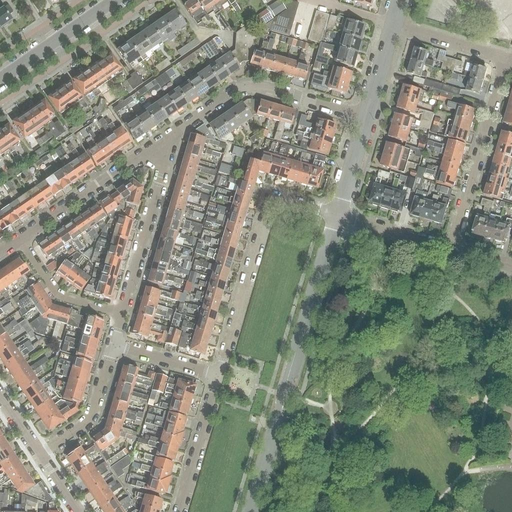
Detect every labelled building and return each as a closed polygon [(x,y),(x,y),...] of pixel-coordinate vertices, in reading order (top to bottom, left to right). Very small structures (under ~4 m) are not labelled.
[(186,4),(183,6),(198,27),(206,28),(200,21),(206,17),(203,13),(193,0),(189,0),(185,3),(186,4)] [(196,0),(197,2),(208,16),(213,12),(217,18),(216,19),(224,30),(229,27),(219,13),(210,0),(196,0)] [(210,0),(219,13),(224,10),(222,7),(227,3),(224,0),(210,0)] [(279,0),(268,7),(274,17),(285,9),(279,0)] [(298,3),(296,3),(286,0),(285,0),(284,5),(297,9),(298,3)] [(235,3),(231,6),(236,14),(240,11),(235,3)] [(297,9),(284,5),(287,9),(285,11),(295,14),(297,9)] [(0,10),(0,25),(2,28),(3,27),(2,26),(4,24),(5,25),(10,22),(10,21),(11,20),(9,16),(12,13),(12,11),(9,6),(6,6),(0,10)] [(170,14),(163,19),(173,34),(184,26),(174,11),(172,12),(173,13),(170,15),(170,14)] [(295,14),(285,11),(279,16),(293,20),(295,14)] [(316,12),(314,17),(326,21),(328,15),(316,12)] [(263,25),(272,19),(269,13),(260,20),(263,25)] [(273,19),(273,20),(292,26),(293,20),(279,16),(273,19)] [(330,16),(326,30),(332,32),(336,18),(330,16)] [(314,17),(312,23),(325,27),(326,21),(314,17)] [(173,34),(163,19),(156,24),(156,25),(154,26),(153,26),(152,27),(162,42),(173,34)] [(273,20),(264,26),(265,28),(270,30),(271,26),(271,25),(273,20)] [(292,26),(273,20),(271,25),(290,31),(292,26)] [(345,25),(343,35),(360,40),(364,26),(347,21),(345,25)] [(312,23),(311,29),(323,32),(325,27),(312,23)] [(270,30),(270,31),(289,36),(290,31),(271,25),(271,26),(270,30)] [(235,40),(253,41),(252,34),(253,33),(250,33),(245,26),(236,33),(236,34),(235,40)] [(162,42),(152,27),(150,28),(151,28),(148,30),(147,29),(140,34),(150,49),(162,42)] [(260,28),(253,33),(252,34),(253,41),(258,38),(260,30),(260,28)] [(311,29),(309,34),(321,38),(323,32),(311,29)] [(270,33),(267,44),(260,67),(265,69),(266,70),(271,72),(275,57),(269,55),(275,35),(270,33)] [(150,49),(140,34),(133,39),(134,40),(131,42),(131,41),(129,42),(142,61),(147,58),(144,54),(150,49)] [(307,40),(308,40),(320,44),(320,43),(321,38),(309,34),(307,40)] [(343,35),(339,48),(356,53),(357,47),(358,47),(358,46),(359,47),(361,41),(360,41),(360,40),(343,35)] [(196,38),(183,48),(186,53),(200,44),(196,38)] [(235,40),(234,50),(242,62),(250,61),(254,50),(254,49),(253,41),(235,40)] [(228,76),(239,68),(237,66),(242,62),(234,50),(222,58),(217,50),(218,49),(212,41),(207,44),(215,56),(218,61),(228,76)] [(125,45),(118,50),(128,65),(135,60),(138,64),(142,61),(129,42),(128,43),(128,44),(125,46),(125,45)] [(250,61),(249,64),(251,65),(251,66),(255,67),(256,66),(260,67),(267,44),(262,43),(260,52),(254,50),(250,61)] [(319,48),(314,62),(321,64),(327,66),(329,60),(329,59),(321,56),(323,49),(321,48),(323,44),(320,43),(320,44),(319,45),(319,48)] [(215,56),(207,44),(201,48),(209,60),(215,56)] [(323,44),(321,48),(323,49),(337,53),(336,57),(335,62),(352,67),(352,66),(354,67),(355,61),(354,60),(354,59),(356,53),(339,48),(339,49),(323,44)] [(186,53),(183,48),(177,52),(181,57),(186,53)] [(428,52),(415,49),(411,61),(424,65),(432,67),(434,62),(426,60),(428,52)] [(193,54),(186,58),(189,63),(196,58),(193,54)] [(308,67),(302,65),(305,56),(300,54),(297,63),(293,77),(298,79),(298,80),(302,81),(303,80),(304,81),(308,67)] [(100,84),(105,81),(109,87),(113,85),(109,78),(121,70),(111,55),(110,55),(73,81),(74,81),(88,102),(92,99),(88,93),(90,92),(94,98),(104,91),(100,84)] [(286,60),(275,57),(271,72),(276,73),(278,73),(282,74),(286,60)] [(444,58),(443,63),(441,70),(447,72),(450,60),(445,58),(445,57),(444,58)] [(189,63),(186,58),(179,63),(182,67),(189,63)] [(166,59),(160,63),(163,69),(170,64),(166,59)] [(297,63),(286,60),(282,74),(287,75),(287,77),(291,78),(292,77),(293,77),(297,63)] [(455,66),(457,61),(456,61),(450,60),(447,72),(453,74),(455,67),(455,66)] [(208,68),(218,83),(228,76),(218,61),(208,68)] [(424,65),(411,61),(407,74),(421,77),(421,76),(426,78),(428,74),(422,72),(424,65)] [(163,69),(160,63),(154,67),(158,73),(163,69)] [(464,77),(470,78),(483,82),(486,70),(473,66),(471,73),(465,71),(464,77)] [(351,73),(333,67),(332,72),(332,74),(323,72),(322,76),(347,83),(348,80),(349,80),(351,73)] [(165,73),(168,77),(169,79),(175,75),(171,68),(165,73)] [(197,75),(208,90),(218,83),(208,68),(197,75)] [(135,72),(130,75),(130,76),(131,78),(137,87),(143,83),(135,72)] [(158,77),(154,80),(158,84),(160,88),(170,81),(169,79),(168,77),(165,73),(158,77)] [(187,83),(197,97),(208,90),(197,75),(187,83)] [(347,83),(322,76),(321,80),(329,83),(327,89),(332,91),(340,93),(345,95),(347,87),(346,87),(347,83)] [(131,78),(126,81),(132,90),(137,87),(131,78)] [(483,82),(470,78),(466,91),(479,95),(483,82)] [(430,88),(441,91),(442,85),(425,80),(423,86),(430,88)] [(126,81),(122,84),(128,93),(132,90),(126,81)] [(71,83),(71,82),(48,98),(49,100),(60,115),(64,112),(63,110),(70,105),(71,107),(75,104),(74,102),(78,100),(79,101),(78,102),(80,106),(81,105),(84,110),(88,107),(74,87),(71,83)] [(151,82),(144,87),(148,92),(154,87),(151,82)] [(123,90),(121,86),(119,83),(114,86),(116,89),(119,93),(123,90)] [(175,87),(187,104),(197,97),(187,83),(181,87),(179,84),(175,87)] [(401,91),(400,94),(401,95),(401,97),(419,102),(421,103),(423,96),(424,93),(425,92),(408,87),(408,86),(404,85),(403,90),(401,91)] [(444,86),(442,85),(441,91),(454,95),(459,96),(460,95),(461,91),(444,86)] [(148,92),(144,87),(137,92),(141,97),(148,92)] [(187,104),(175,87),(171,89),(173,92),(166,97),(177,111),(187,104)] [(429,89),(428,93),(433,95),(439,97),(441,91),(430,88),(429,89)] [(439,97),(438,101),(448,104),(448,102),(451,103),(453,98),(454,95),(441,91),(439,97)] [(123,101),(127,106),(134,101),(130,96),(123,101)] [(177,111),(166,97),(156,104),(167,118),(177,111)] [(399,104),(397,109),(401,110),(408,112),(416,114),(418,115),(422,114),(423,111),(420,110),(417,109),(419,102),(401,97),(400,99),(399,99),(398,103),(399,104)] [(241,104),(230,111),(241,127),(252,119),(251,118),(253,117),(253,116),(250,100),(246,100),(241,104)] [(267,118),(271,105),(267,103),(266,102),(263,101),(262,102),(260,101),(260,103),(250,100),(253,116),(256,115),(267,118)] [(34,132),(44,125),(49,132),(53,137),(55,140),(66,132),(58,121),(54,124),(51,121),(50,119),(54,116),(44,101),(13,123),(24,139),(26,137),(31,144),(38,138),(34,132)] [(127,106),(123,101),(112,109),(116,114),(127,106)] [(448,104),(446,108),(456,111),(454,117),(471,122),(472,120),(473,120),(474,116),(473,115),(475,110),(470,109),(451,103),(448,102),(448,104)] [(167,118),(156,104),(146,111),(156,125),(167,118)] [(271,105),(267,118),(279,122),(283,108),(282,108),(281,106),(278,105),(277,106),(271,105)] [(274,138),(281,140),(284,128),(283,128),(285,123),(291,125),(295,111),(293,111),(292,110),(289,109),(288,109),(283,108),(279,122),(274,138)] [(156,125),(146,111),(135,118),(146,133),(156,125)] [(230,111),(220,118),(230,134),(241,127),(230,111)] [(422,114),(421,119),(432,122),(433,117),(434,114),(423,111),(422,114)] [(393,119),(392,123),(393,124),(392,126),(410,132),(412,125),(415,126),(417,121),(417,120),(414,120),(408,118),(399,115),(396,114),(394,119),(393,119)] [(131,121),(125,126),(135,140),(146,133),(135,118),(133,115),(129,119),(131,121)] [(298,125),(298,126),(303,127),(304,127),(305,123),(307,117),(306,117),(301,115),(298,125)] [(448,120),(446,126),(468,132),(470,128),(471,127),(472,123),(471,122),(454,117),(453,122),(448,120)] [(220,118),(209,125),(220,141),(230,134),(220,118)] [(104,140),(114,155),(120,150),(119,149),(122,148),(108,126),(104,121),(103,119),(98,122),(108,137),(104,140)] [(420,122),(419,127),(430,130),(432,122),(421,119),(420,121),(420,122)] [(304,127),(314,130),(332,135),(333,132),(334,133),(336,125),(318,120),(316,126),(305,123),(304,127)] [(111,123),(108,126),(122,148),(124,146),(125,147),(130,143),(130,142),(131,142),(121,128),(117,130),(117,131),(112,123),(111,123)] [(191,134),(215,141),(203,125),(191,133),(191,134)] [(8,126),(0,131),(0,168),(1,168),(5,165),(0,158),(0,154),(7,149),(8,151),(10,154),(14,151),(15,151),(13,148),(12,146),(19,141),(11,130),(8,126)] [(407,143),(410,144),(411,139),(409,138),(410,132),(392,126),(392,127),(391,128),(389,132),(390,133),(389,137),(393,139),(407,143)] [(446,126),(443,137),(460,141),(465,143),(466,142),(467,141),(468,137),(467,136),(468,132),(446,126)] [(79,132),(84,139),(88,136),(87,133),(84,129),(79,132)] [(333,135),(332,135),(314,130),(312,135),(304,132),(303,138),(329,145),(330,143),(331,143),(333,135)] [(90,138),(104,160),(107,158),(107,159),(114,155),(104,140),(100,143),(94,135),(91,131),(87,133),(88,136),(90,138)] [(502,132),(500,139),(501,140),(500,144),(511,147),(511,134),(507,133),(502,132)] [(191,134),(190,134),(189,135),(190,135),(190,137),(189,137),(186,145),(187,145),(203,149),(204,144),(207,145),(208,144),(216,146),(217,142),(215,141),(191,134)] [(93,162),(95,166),(96,165),(97,166),(103,162),(102,161),(104,160),(90,138),(86,141),(91,149),(87,152),(93,162)] [(307,144),(306,149),(327,156),(329,148),(328,148),(329,145),(303,138),(301,142),(307,144)] [(434,143),(433,147),(435,148),(435,147),(463,155),(462,155),(462,153),(463,153),(463,152),(466,145),(461,144),(448,140),(447,146),(443,145),(434,143)] [(277,143),(272,142),(270,150),(269,150),(268,154),(263,152),(263,149),(257,172),(264,174),(265,173),(267,174),(274,152),(277,143)] [(385,148),(383,152),(384,152),(384,153),(384,155),(402,160),(407,162),(411,151),(416,152),(414,157),(421,159),(423,150),(417,149),(406,145),(405,149),(387,143),(386,148),(385,148)] [(511,147),(500,144),(500,147),(497,147),(495,154),(511,158),(511,147)] [(184,152),(184,155),(199,159),(201,154),(204,155),(205,154),(211,156),(212,152),(203,149),(187,145),(187,147),(186,147),(184,152)] [(40,147),(33,152),(37,158),(44,154),(40,147)] [(444,156),(442,161),(460,166),(462,158),(461,158),(462,156),(463,156),(463,155),(435,147),(435,148),(433,153),(444,156)] [(57,148),(53,151),(54,152),(59,160),(63,157),(57,149),(57,148)] [(61,150),(59,148),(58,149),(57,149),(63,157),(66,155),(63,149),(61,150)] [(249,159),(242,182),(254,186),(257,177),(256,177),(257,172),(263,149),(259,148),(255,161),(249,159)] [(274,152),(267,174),(267,175),(274,177),(275,176),(277,177),(285,150),(280,148),(279,153),(276,152),(274,152)] [(289,149),(285,148),(285,150),(277,177),(279,177),(279,178),(286,180),(292,161),(288,160),(288,156),(287,156),(289,149)] [(91,163),(85,154),(80,157),(75,149),(71,152),(76,160),(76,159),(85,173),(88,171),(88,172),(94,168),(94,167),(91,163)] [(294,182),(297,182),(305,154),(301,153),(299,159),(298,159),(297,162),(292,161),(286,180),(294,183),(294,182)] [(299,184),(306,186),(312,167),(307,165),(308,162),(307,162),(309,155),(305,154),(297,182),(299,183),(299,184)] [(319,162),(324,163),(326,158),(326,157),(321,156),(315,154),(313,161),(318,163),(319,162)] [(511,162),(511,158),(495,154),(493,160),(495,162),(494,165),(510,169),(511,162)] [(14,159),(12,160),(15,164),(15,165),(29,156),(28,155),(22,158),(20,155),(18,156),(14,159)] [(48,155),(41,159),(41,160),(44,164),(51,160),(48,155)] [(76,159),(76,160),(72,163),(66,155),(63,157),(77,178),(79,177),(80,178),(86,174),(85,173),(76,159)] [(184,155),(181,164),(182,165),(181,167),(180,166),(180,167),(196,172),(215,177),(216,173),(201,169),(201,167),(197,166),(199,159),(184,155)] [(384,155),(383,156),(382,157),(381,160),(382,161),(380,166),(404,173),(407,162),(402,160),(384,155)] [(60,171),(70,185),(76,181),(75,180),(77,178),(63,157),(59,160),(64,167),(60,171)] [(312,167),(306,186),(317,189),(319,184),(318,183),(324,163),(319,162),(318,163),(317,168),(312,167)] [(459,168),(442,163),(440,168),(432,166),(432,167),(427,165),(426,169),(431,171),(435,172),(456,178),(455,177),(456,175),(457,175),(459,168)] [(221,164),(218,173),(230,176),(232,167),(221,164)] [(491,168),(489,174),(507,179),(510,169),(494,165),(494,167),(491,168)] [(70,185),(60,171),(55,174),(50,166),(47,168),(61,190),(63,188),(63,189),(70,185)] [(196,172),(180,167),(178,174),(179,175),(178,177),(203,184),(214,187),(215,183),(198,178),(198,177),(195,176),(196,172)] [(44,182),(53,196),(60,192),(59,191),(61,190),(47,168),(43,171),(48,179),(44,182)] [(30,179),(34,177),(28,169),(24,171),(30,179)] [(24,171),(21,173),(27,182),(30,179),(24,171)] [(378,175),(378,176),(382,177),(388,179),(390,174),(384,172),(379,171),(378,175)] [(433,176),(438,178),(436,183),(453,188),(455,181),(454,180),(455,178),(456,178),(435,172),(433,176)] [(507,179),(489,174),(487,181),(489,183),(488,185),(504,190),(507,179)] [(217,176),(214,186),(220,187),(223,178),(217,176)] [(371,197),(369,204),(380,208),(386,187),(380,185),(382,177),(378,176),(372,197),(371,197)] [(39,185),(34,177),(30,179),(45,201),(47,199),(47,200),(53,196),(44,182),(39,185)] [(203,184),(178,177),(177,179),(176,179),(174,186),(190,191),(191,186),(194,187),(194,186),(201,189),(203,184)] [(406,177),(403,188),(408,189),(413,190),(413,189),(416,180),(415,180),(408,177),(406,177)] [(416,180),(413,189),(417,190),(417,191),(418,191),(412,211),(410,215),(420,218),(426,200),(428,194),(422,192),(425,182),(422,181),(422,179),(416,177),(415,180),(416,180)] [(237,187),(235,191),(246,195),(251,196),(254,188),(253,188),(253,186),(254,186),(242,182),(229,178),(228,183),(234,184),(234,186),(237,187)] [(27,182),(32,190),(27,193),(25,195),(34,208),(36,206),(37,207),(43,203),(43,202),(45,201),(30,179),(27,182)] [(386,187),(380,208),(387,210),(388,208),(391,209),(396,190),(399,180),(394,179),(391,189),(386,187)] [(15,190),(9,181),(6,184),(11,192),(15,190)] [(117,191),(116,192),(122,200),(123,203),(137,185),(132,181),(122,188),(122,187),(116,190),(117,191)] [(11,192),(6,184),(2,186),(8,195),(11,192)] [(137,185),(123,203),(126,206),(125,209),(125,210),(135,212),(136,206),(137,206),(139,200),(138,200),(142,188),(137,185)] [(483,195),(488,197),(501,200),(504,190),(488,185),(488,188),(485,189),(483,195)] [(173,189),(171,197),(176,198),(187,202),(188,196),(191,197),(192,196),(201,199),(201,201),(207,203),(209,197),(190,191),(174,186),(174,187),(175,187),(174,189),(173,189)] [(440,193),(447,195),(450,196),(451,196),(452,191),(451,190),(447,189),(442,187),(440,193)] [(391,209),(390,211),(398,213),(398,211),(401,212),(402,209),(407,194),(408,189),(403,188),(402,192),(396,190),(391,209)] [(11,192),(26,214),(28,212),(28,213),(34,209),(34,208),(25,195),(20,198),(15,190),(11,192)] [(247,206),(248,206),(251,196),(246,195),(235,191),(233,199),(230,198),(230,199),(218,195),(216,200),(229,203),(248,209),(248,208),(247,208),(247,206)] [(13,202),(8,206),(18,220),(24,216),(24,215),(26,214),(11,192),(8,195),(13,202)] [(111,196),(117,204),(122,200),(116,192),(111,196)] [(437,203),(431,221),(442,225),(446,208),(447,208),(450,196),(447,195),(445,199),(443,198),(442,205),(437,203)] [(99,203),(98,203),(101,208),(108,217),(109,218),(110,220),(114,213),(123,216),(124,215),(119,207),(117,204),(111,196),(109,197),(109,196),(108,197),(108,196),(100,201),(101,202),(99,203)] [(437,203),(439,197),(434,196),(432,202),(426,200),(420,218),(422,219),(422,220),(426,221),(427,220),(431,221),(437,203)] [(168,209),(167,209),(183,214),(193,217),(194,212),(187,211),(188,209),(185,209),(186,203),(187,202),(176,198),(171,197),(171,199),(168,207),(169,207),(169,209),(168,209)] [(482,199),(480,205),(485,207),(490,208),(492,209),(493,202),(487,201),(482,199)] [(122,200),(117,204),(119,207),(124,215),(125,210),(125,209),(126,206),(123,203),(122,200)] [(12,224),(18,220),(8,206),(4,209),(0,203),(0,211),(9,225),(11,224),(12,224)] [(248,209),(229,203),(228,208),(227,207),(227,209),(220,207),(219,210),(219,211),(244,218),(244,216),(245,216),(248,209)] [(105,219),(106,218),(97,205),(96,205),(90,208),(90,209),(89,211),(97,224),(102,231),(104,227),(106,226),(104,223),(103,223),(102,222),(106,220),(105,219)] [(472,229),(471,234),(480,237),(481,235),(483,236),(483,238),(489,218),(490,215),(489,212),(490,208),(485,207),(483,211),(484,213),(485,213),(483,218),(477,216),(478,214),(477,214),(476,216),(474,225),(475,225),(473,230),(472,229)] [(183,214),(167,209),(165,217),(166,217),(166,220),(190,227),(194,228),(201,230),(202,225),(191,222),(185,221),(185,220),(182,219),(183,214)] [(97,224),(89,211),(88,211),(87,210),(81,214),(82,215),(80,217),(95,240),(98,236),(94,230),(95,229),(93,226),(97,224)] [(124,215),(123,216),(133,219),(135,212),(125,210),(124,215)] [(0,229),(1,231),(8,227),(7,226),(9,225),(0,211),(0,229)] [(227,219),(226,223),(242,228),(244,220),(243,220),(244,218),(219,211),(218,213),(218,215),(225,217),(224,218),(227,219)] [(110,220),(107,224),(129,231),(130,228),(131,228),(133,222),(132,221),(132,220),(123,218),(123,216),(114,213),(110,220)] [(489,218),(483,238),(491,240),(492,238),(494,239),(494,241),(500,222),(501,218),(495,216),(494,220),(489,218)] [(95,240),(80,217),(78,218),(77,217),(71,221),(80,235),(84,232),(86,235),(87,234),(92,242),(95,240)] [(190,227),(166,220),(165,222),(164,221),(162,229),(178,233),(179,229),(182,230),(182,228),(188,230),(190,227)] [(242,228),(226,223),(216,220),(215,225),(222,227),(221,228),(224,229),(223,234),(234,237),(239,238),(241,230),(240,230),(241,228),(242,228)] [(500,222),(494,241),(505,244),(510,225),(511,225),(511,221),(507,220),(506,223),(500,222)] [(77,250),(79,252),(83,249),(76,238),(80,235),(71,221),(65,226),(65,227),(63,228),(76,248),(77,250)] [(104,227),(102,231),(100,232),(102,233),(102,234),(106,235),(107,235),(108,229),(111,229),(111,230),(113,231),(112,236),(127,241),(130,233),(129,233),(129,231),(107,224),(106,226),(104,227)] [(60,229),(54,233),(63,247),(67,244),(69,247),(70,246),(72,249),(74,252),(77,250),(76,248),(63,228),(61,230),(60,229)] [(161,231),(159,239),(164,241),(175,244),(176,239),(179,239),(179,238),(186,240),(187,236),(178,233),(162,229),(163,229),(162,232),(161,231)] [(59,249),(63,247),(54,233),(48,237),(48,238),(46,240),(59,259),(63,257),(60,253),(61,252),(59,249)] [(211,239),(210,244),(219,246),(235,251),(235,250),(234,250),(235,248),(236,248),(238,240),(239,238),(234,237),(223,234),(222,236),(221,241),(218,240),(217,241),(211,239)] [(99,238),(97,242),(101,244),(123,250),(124,248),(125,248),(127,241),(112,236),(110,242),(99,238)] [(190,237),(188,245),(194,246),(196,239),(190,237)] [(155,251),(155,252),(171,256),(171,257),(180,260),(182,254),(175,253),(175,252),(173,251),(174,246),(175,244),(164,241),(159,239),(158,241),(156,249),(157,249),(156,251),(155,251)] [(38,246),(46,258),(50,255),(53,258),(56,261),(59,259),(46,240),(44,241),(44,240),(38,244),(38,245),(38,246)] [(123,252),(123,250),(101,244),(100,247),(105,249),(105,250),(107,251),(106,256),(122,260),(124,253),(123,252)] [(235,251),(219,246),(218,251),(215,250),(215,251),(208,249),(207,253),(231,260),(232,258),(233,258),(235,251)] [(90,248),(82,255),(89,259),(91,251),(91,250),(90,248)] [(213,260),(212,265),(229,270),(232,263),(231,262),(231,260),(207,253),(201,251),(196,249),(195,249),(194,254),(213,259),(212,260),(213,260)] [(171,256),(155,252),(153,259),(154,259),(153,262),(177,268),(178,264),(172,263),(172,262),(170,261),(171,257),(171,256)] [(182,254),(180,260),(185,261),(190,263),(190,262),(191,257),(182,254)] [(79,267),(84,258),(81,256),(78,260),(64,279),(67,280),(66,281),(72,285),(72,284),(73,285),(82,272),(78,269),(79,267)] [(95,263),(118,270),(119,267),(122,260),(106,256),(105,260),(102,259),(101,260),(97,259),(95,263)] [(13,263),(11,264),(26,286),(28,289),(36,283),(32,277),(27,280),(24,275),(30,271),(25,264),(24,265),(19,257),(12,262),(13,263)] [(59,269),(56,273),(57,273),(56,274),(62,278),(62,277),(64,279),(78,260),(75,258),(72,262),(71,261),(69,263),(65,260),(59,269)] [(54,261),(46,267),(50,272),(58,267),(54,261)] [(191,263),(190,263),(185,261),(183,269),(189,271),(191,263)] [(177,268),(153,262),(153,264),(152,263),(150,271),(165,276),(167,271),(169,272),(170,271),(176,273),(177,268)] [(211,276),(221,279),(226,281),(229,273),(228,272),(228,270),(229,271),(229,270),(212,265),(202,262),(201,268),(212,271),(211,276)] [(81,291),(90,278),(86,275),(88,273),(87,272),(89,268),(92,270),(93,267),(88,263),(82,272),(73,285),(75,286),(74,287),(80,291),(81,290),(81,291)] [(118,270),(95,263),(94,267),(99,269),(99,270),(102,270),(100,275),(116,280),(118,272),(117,272),(118,270)] [(8,264),(2,268),(12,284),(17,281),(22,289),(26,286),(11,264),(9,265),(8,264)] [(0,283),(9,298),(13,295),(12,294),(7,287),(12,284),(2,268),(0,270),(0,283)] [(147,281),(162,286),(163,281),(167,282),(167,281),(173,283),(173,282),(174,278),(165,276),(150,271),(149,271),(150,272),(150,274),(149,274),(147,281)] [(191,274),(188,284),(194,286),(197,275),(191,273),(191,274)] [(114,287),(116,280),(100,275),(99,280),(96,279),(96,280),(94,285),(112,290),(113,287),(114,287)] [(211,276),(209,283),(206,282),(206,283),(199,281),(198,286),(207,288),(223,293),(223,292),(222,292),(222,290),(223,290),(226,281),(221,279),(211,276)] [(18,307),(42,291),(40,289),(41,288),(37,282),(36,283),(28,289),(23,291),(27,296),(19,302),(15,304),(17,305),(18,307)] [(0,292),(0,293),(5,300),(9,298),(0,283),(0,292)] [(87,285),(84,291),(95,295),(109,299),(109,298),(110,298),(112,292),(111,291),(112,290),(94,285),(94,287),(88,286),(87,285)] [(170,295),(145,287),(145,288),(146,288),(145,290),(144,290),(142,297),(158,301),(160,297),(177,302),(180,293),(171,291),(170,295)] [(223,293),(207,288),(206,293),(203,292),(203,293),(196,292),(195,295),(219,302),(219,300),(220,300),(223,293)] [(43,293),(42,291),(18,307),(20,310),(20,311),(23,308),(31,303),(35,307),(48,298),(44,292),(43,293)] [(187,293),(183,292),(182,294),(180,293),(177,302),(179,302),(184,304),(187,293)] [(219,302),(195,295),(194,299),(200,301),(200,302),(203,303),(201,308),(217,312),(219,305),(218,305),(219,302)] [(158,301),(142,297),(140,303),(141,303),(141,306),(166,314),(167,309),(157,306),(158,301)] [(5,300),(0,303),(1,303),(2,306),(11,300),(9,298),(5,300)] [(51,305),(50,303),(50,302),(48,298),(35,307),(41,316),(36,319),(40,324),(51,305)] [(0,315),(11,308),(8,304),(0,309),(0,315)] [(51,305),(40,324),(40,325),(35,333),(36,334),(43,336),(48,320),(56,323),(60,308),(58,307),(58,306),(52,304),(51,305)] [(192,305),(191,310),(197,311),(197,312),(200,313),(198,318),(209,322),(214,323),(216,315),(215,315),(216,313),(217,313),(217,312),(201,308),(192,305)] [(166,314),(141,306),(140,308),(139,308),(137,315),(153,319),(154,315),(165,318),(166,314)] [(51,338),(56,340),(61,324),(67,326),(68,322),(71,311),(71,310),(63,308),(63,309),(60,308),(56,323),(51,338)] [(87,315),(85,321),(82,320),(83,318),(79,316),(79,314),(71,311),(68,322),(83,327),(100,331),(101,328),(102,329),(104,321),(95,318),(95,317),(87,315)] [(174,313),(172,320),(177,321),(176,322),(179,323),(180,320),(180,319),(181,315),(174,313)] [(153,319),(137,315),(135,321),(136,322),(135,324),(166,333),(167,329),(152,324),(153,319)] [(36,319),(29,324),(35,333),(40,325),(36,319)] [(176,328),(175,327),(176,322),(177,321),(172,320),(165,344),(176,347),(177,342),(180,332),(175,331),(176,328)] [(213,325),(209,323),(197,320),(196,325),(193,325),(193,326),(187,324),(186,329),(194,331),(210,336),(210,335),(209,334),(210,332),(211,333),(213,325)] [(82,330),(80,336),(98,341),(100,333),(99,333),(100,331),(83,327),(68,322),(67,326),(82,330)] [(0,325),(0,336),(13,328),(10,324),(3,329),(0,325)] [(134,326),(131,335),(147,340),(147,339),(149,333),(156,335),(158,336),(157,341),(163,343),(166,333),(135,324),(135,326),(134,326)] [(0,350),(12,343),(8,337),(10,336),(16,332),(13,328),(0,336),(0,350)] [(182,333),(180,338),(206,345),(207,342),(208,343),(210,336),(194,331),(193,336),(182,333)] [(98,341),(80,336),(79,341),(70,338),(65,337),(64,342),(69,343),(94,350),(95,348),(96,348),(98,341)] [(180,338),(178,347),(184,349),(185,344),(191,345),(189,351),(204,355),(207,347),(206,347),(206,345),(180,338)] [(69,343),(64,342),(61,352),(66,353),(68,348),(69,343)] [(75,356),(92,361),(95,353),(94,353),(94,350),(69,343),(68,348),(76,350),(75,356)] [(13,344),(0,352),(0,359),(2,362),(2,361),(4,364),(3,364),(3,365),(4,364),(26,349),(24,345),(16,349),(13,344)] [(26,349),(4,364),(6,366),(5,367),(9,373),(25,363),(22,358),(29,353),(26,349)] [(37,364),(39,367),(43,365),(44,364),(48,361),(45,357),(36,363),(37,364)] [(89,371),(92,363),(74,358),(72,364),(63,361),(59,360),(57,363),(88,373),(89,370),(89,371)] [(25,363),(9,373),(14,381),(15,380),(17,382),(16,383),(17,383),(39,367),(37,364),(36,363),(29,368),(25,363)] [(88,373),(57,363),(56,367),(61,368),(60,370),(70,373),(68,378),(86,384),(88,376),(87,375),(88,373)] [(120,374),(152,383),(154,374),(149,372),(147,377),(137,374),(138,369),(140,370),(140,369),(123,364),(120,372),(121,372),(121,374),(120,374)] [(39,367),(17,383),(19,385),(18,386),(22,392),(38,381),(35,377),(42,372),(39,367)] [(150,387),(152,383),(120,374),(121,374),(120,376),(119,376),(117,383),(134,388),(135,383),(150,387)] [(149,400),(154,401),(157,392),(162,394),(165,382),(167,378),(156,374),(149,400)] [(68,378),(66,384),(57,382),(56,386),(65,389),(82,394),(83,391),(84,391),(86,384),(68,378)] [(166,388),(191,396),(194,386),(188,384),(188,383),(178,380),(178,381),(168,378),(167,383),(166,388)] [(41,386),(38,381),(22,392),(27,399),(28,399),(29,401),(28,402),(29,402),(29,401),(51,386),(50,386),(48,382),(41,386)] [(117,383),(115,390),(116,390),(116,392),(115,391),(115,392),(141,400),(146,401),(148,397),(132,392),(134,388),(117,383)] [(79,404),(80,404),(82,396),(81,396),(82,394),(65,389),(56,386),(52,385),(50,386),(51,386),(54,391),(55,390),(56,391),(64,393),(62,399),(73,402),(79,404)] [(54,391),(51,386),(29,401),(31,404),(30,404),(35,411),(51,400),(48,395),(54,391)] [(191,396),(166,388),(164,393),(172,395),(171,400),(189,406),(192,398),(191,398),(191,396)] [(112,401),(128,406),(130,401),(140,404),(141,400),(115,392),(114,392),(115,392),(115,394),(114,394),(112,401)] [(51,400),(35,411),(39,418),(40,417),(42,420),(41,420),(42,420),(64,404),(65,402),(60,401),(54,405),(51,400)] [(161,403),(160,409),(187,416),(186,415),(186,413),(187,413),(189,406),(171,400),(170,405),(161,403)] [(141,419),(142,415),(127,411),(128,406),(112,401),(110,408),(111,408),(110,410),(109,410),(136,418),(141,419)] [(64,404),(42,420),(49,430),(55,425),(56,426),(63,421),(62,421),(68,416),(71,414),(72,415),(77,412),(76,411),(77,410),(79,404),(73,402),(72,404),(65,402),(64,404)] [(123,424),(124,419),(134,422),(136,418),(109,410),(110,410),(110,412),(109,412),(107,419),(123,424)] [(154,421),(182,429),(183,425),(184,425),(186,418),(180,416),(167,413),(165,419),(156,416),(154,421)] [(107,419),(105,426),(106,426),(105,428),(104,428),(136,438),(137,433),(121,429),(123,424),(107,419)] [(163,429),(161,435),(180,440),(182,432),(181,431),(182,429),(154,421),(153,426),(163,429)] [(136,438),(104,428),(105,428),(104,430),(103,430),(99,433),(108,447),(118,441),(119,437),(134,442),(136,438)] [(122,451),(109,459),(103,450),(108,447),(99,433),(93,437),(94,438),(92,439),(91,438),(91,439),(110,468),(126,457),(122,451)] [(178,448),(180,440),(161,435),(160,440),(150,437),(148,441),(176,450),(177,447),(178,448)] [(89,440),(84,443),(88,448),(93,445),(89,440)] [(157,449),(155,456),(173,461),(176,454),(175,453),(176,450),(148,441),(147,446),(157,449)] [(95,449),(93,445),(88,448),(83,452),(80,447),(75,450),(65,456),(70,463),(71,462),(72,464),(71,465),(95,449)] [(0,465),(14,456),(10,449),(9,449),(7,447),(0,452),(0,465)] [(91,464),(88,459),(98,453),(95,449),(71,465),(72,465),(73,466),(72,467),(77,474),(91,464)] [(171,466),(172,463),(145,455),(143,460),(153,463),(151,468),(169,474),(170,474),(172,466),(171,466)] [(117,479),(118,478),(124,474),(122,471),(129,465),(131,461),(128,456),(126,457),(110,468),(117,479)] [(15,457),(0,468),(4,473),(0,475),(0,481),(21,467),(19,465),(20,464),(15,457)] [(91,464),(77,474),(82,480),(84,481),(83,482),(104,468),(102,464),(95,469),(91,464)] [(148,479),(167,485),(169,477),(168,476),(169,474),(151,468),(141,465),(140,470),(150,473),(148,479)] [(21,467),(0,481),(0,485),(1,487),(9,481),(13,486),(28,476),(23,469),(22,470),(21,467)] [(100,477),(107,472),(104,468),(83,482),(84,482),(85,484),(84,484),(89,491),(103,481),(100,477)] [(21,493),(29,488),(33,485),(31,483),(32,482),(28,476),(13,486),(16,491),(21,493)] [(135,487),(158,494),(163,495),(163,492),(165,493),(167,485),(148,479),(147,485),(136,482),(135,487)] [(95,500),(116,485),(113,481),(106,486),(103,481),(89,491),(93,498),(94,497),(95,499),(94,499),(95,500)] [(39,483),(24,494),(48,503),(52,500),(48,495),(47,495),(39,483)] [(116,485),(95,500),(95,499),(97,501),(96,501),(100,508),(115,499),(111,494),(119,489),(116,485)] [(160,503),(161,500),(135,492),(134,496),(135,498),(142,500),(140,506),(159,511),(161,503),(160,503)] [(35,508),(38,501),(26,497),(26,505),(32,508),(35,508)] [(118,503),(115,499),(100,508),(102,511),(113,511),(128,502),(125,498),(118,503)] [(123,511),(130,506),(128,502),(113,511),(123,511)]
